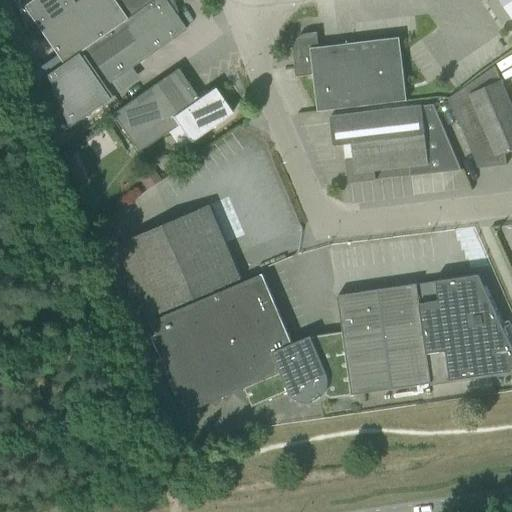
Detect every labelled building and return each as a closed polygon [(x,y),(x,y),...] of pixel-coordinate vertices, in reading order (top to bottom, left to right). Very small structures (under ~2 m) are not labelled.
[(34,25),(61,64),(123,20),(109,0),(12,0),(25,29),(34,25)] [(152,0),(123,20),(61,64),(45,75),(66,128),(120,91),(112,81),(185,30),(170,9),(174,6),(172,1),(171,0),(152,0)] [(109,0),(123,20),(152,0),(109,0)] [(511,0),(490,0),(486,3),(501,24),(511,16),(511,0)] [(294,67),(295,77),(313,75),(317,112),(406,101),(399,38),(319,47),(317,32),(305,34),(297,38),(294,47),(296,66),(294,67)] [(448,99),(470,149),(478,169),(506,165),(505,154),(511,150),(511,107),(495,67),(448,99)] [(111,114),(138,153),(177,125),(189,143),(231,114),(213,88),(197,99),(176,69),(111,114)] [(345,160),(347,184),(375,181),(374,171),(408,167),(410,177),(461,170),(453,152),(433,104),(349,115),(329,117),(333,146),(351,144),(353,159),(345,160)] [(72,156),(62,161),(67,172),(72,170),(75,164),(72,156)] [(117,245),(148,318),(241,279),(210,205),(117,245)] [(262,274),(149,322),(188,412),(243,389),(251,407),(288,392),(289,393),(289,394),(290,396),(291,397),(292,398),(294,399),(295,400),(296,401),(298,401),(299,402),(301,403),(302,403),(304,403),(305,403),(307,403),(308,403),(310,403),(311,403),(313,402),(314,402),(316,401),(317,400),(319,400),(320,399),(321,398),(322,396),(323,395),(324,394),(325,393),(331,398),(351,395),(350,385),(350,384),(350,383),(350,382),(350,381),(350,380),(350,379),(350,378),(350,377),(350,376),(350,375),(350,374),(350,373),(350,372),(350,371),(350,370),(350,369),(350,368),(349,367),(349,366),(349,365),(349,364),(348,363),(348,362),(348,361),(347,360),(347,359),(346,358),(346,357),(344,345),(332,347),(331,339),(318,341),(319,349),(315,349),(310,336),(292,344),(262,274)] [(511,370),(511,349),(477,275),(416,284),(430,383),(511,372),(511,370)] [(430,383),(416,284),(337,296),(344,345),(346,357),(346,358),(347,359),(347,360),(348,361),(348,362),(348,363),(349,364),(349,365),(349,366),(349,367),(350,368),(350,369),(350,370),(350,371),(350,372),(350,373),(350,374),(350,375),(350,376),(350,377),(350,378),(350,379),(350,380),(350,381),(350,382),(350,383),(350,384),(350,385),(351,395),(391,389),(430,383)]
